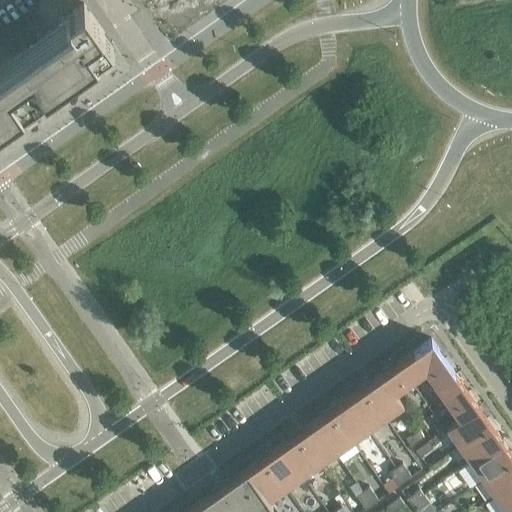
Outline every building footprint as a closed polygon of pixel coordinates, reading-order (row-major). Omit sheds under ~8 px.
[(67,18),(0,65),(0,124),(113,45),(83,3),(65,16),(67,18)] [(431,338),(413,350),(426,369),(425,369),(436,385),(455,372),(431,338)] [(426,369),(413,350),(380,374),(393,392),(394,392),(425,369),(426,369)] [(478,406),(455,372),(436,385),(459,418),(460,417),(460,418),(478,406)] [(393,392),(380,374),(363,386),(385,417),(403,404),(394,392),(393,392)] [(385,417),(363,386),(346,397),(368,429),(385,417)] [(368,429),(346,397),(330,409),(352,440),(368,429)] [(490,422),(478,406),(460,418),(460,417),(459,418),(446,427),(459,444),(490,422)] [(352,440),(330,409),(313,421),(335,452),(352,440)] [(446,420),(439,425),(442,429),(449,425),(446,420)] [(335,452),(313,421),(296,433),(318,464),(335,452)] [(502,439),(490,422),(459,444),(471,461),(502,439)] [(424,435),(418,426),(407,434),(413,443),(424,435)] [(318,464),(296,433),(280,444),(302,476),(318,464)] [(511,456),(511,453),(502,439),(471,461),(482,478),(511,456)] [(432,450),(426,441),(415,449),(421,458),(432,450)] [(302,476),(280,444),(263,456),(285,487),(302,476)] [(285,487),(263,456),(246,468),(268,499),(269,499),(285,487)] [(511,481),(511,456),(482,478),(494,494),(511,481)] [(401,461),(394,465),(404,479),(411,474),(401,461)] [(404,479),(394,465),(388,470),(397,484),(404,479)] [(268,499),(246,468),(221,485),(240,511),(259,511),(272,503),(269,499),(268,499)] [(511,506),(511,481),(494,494),(506,511),(511,506)] [(368,484),(361,489),(371,503),(378,498),(368,484)] [(240,511),(221,485),(183,511),(240,511)] [(419,488),(406,497),(411,503),(424,494),(419,488)] [(371,503),(361,489),(355,494),(364,508),(371,503)] [(428,500),(424,494),(411,503),(416,510),(428,500)] [(398,496),(386,506),(390,511),(392,511),(404,503),(398,496)]
